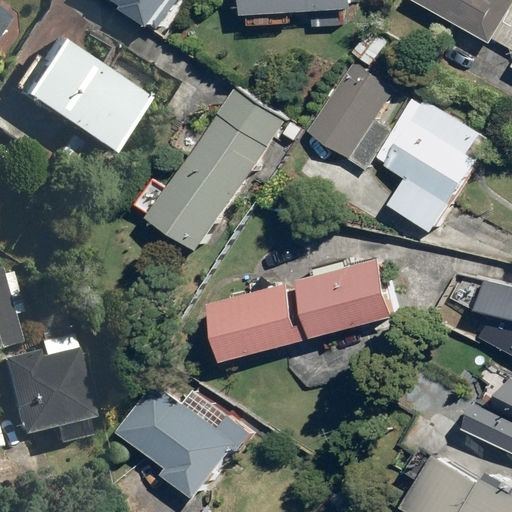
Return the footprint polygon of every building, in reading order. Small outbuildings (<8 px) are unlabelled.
[(126,0),(136,6),(134,9),(161,26),(175,5),(178,8),(183,0),(126,0)] [(352,0),(243,0),(245,22),(353,18),(352,0)] [(511,0),(410,0),(489,44),(511,3),(511,0)] [(37,63),(29,57),(9,87),(16,92),(10,101),(99,163),(142,101),(53,39),(37,63)] [(374,123),(398,90),(358,61),(308,132),(366,173),(392,136),(374,123)] [(511,75),(496,66),(487,84),(511,98),(511,75)] [(138,212),(154,222),(151,225),(200,256),(283,122),(234,92),(174,190),(158,180),(138,212)] [(483,133),(426,100),(387,168),(405,179),(388,208),(437,236),(478,164),(469,158),(483,133)] [(312,281),(207,309),(221,365),(392,321),(376,263),(354,269),(351,259),(309,270),(312,281)] [(0,345),(8,344),(1,315),(14,312),(4,272),(0,273),(0,345)] [(70,347),(65,330),(35,339),(40,356),(70,347)] [(511,359),(484,347),(452,414),(511,441),(511,359)] [(35,352),(0,359),(0,387),(11,439),(44,432),(46,444),(85,436),(68,356),(37,362),(35,352)] [(157,386),(119,435),(165,471),(161,477),(195,503),(232,454),(236,458),(253,435),(229,417),(217,432),(157,386)] [(433,460),(403,511),(405,511),(511,511),(511,494),(504,489),(506,486),(486,474),(478,487),(433,460)]
